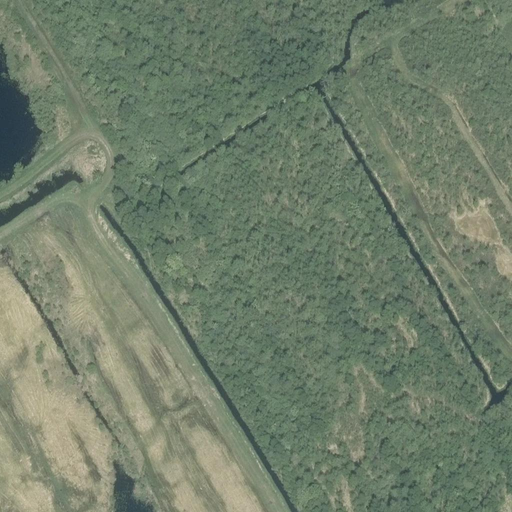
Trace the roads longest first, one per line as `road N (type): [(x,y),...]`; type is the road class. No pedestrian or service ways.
road 1 (track): [(87,204),(98,236),(149,301),(278,511)]
road 2 (track): [(87,204),(110,165),(105,145),(88,133),(0,193)]
road 3 (track): [(22,0),(88,133)]
